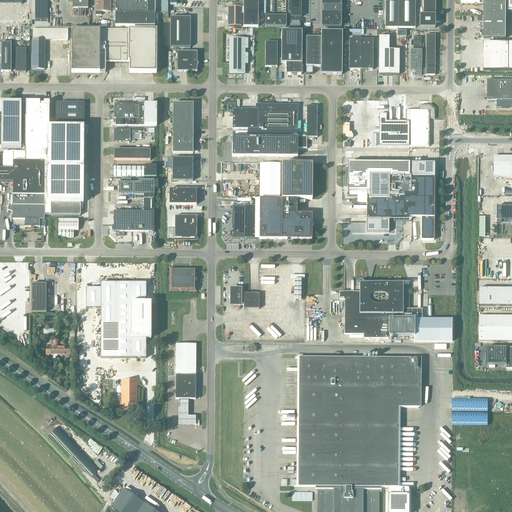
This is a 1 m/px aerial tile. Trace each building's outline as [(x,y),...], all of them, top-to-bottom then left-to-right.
[(34,0),(34,23),(48,23),(47,0),(34,0)] [(52,0),(53,25),(61,25),(60,0),(52,0)] [(72,0),(73,8),(88,9),(87,0),(72,0)] [(110,0),(95,0),(96,12),(96,16),(101,16),(101,12),(111,12),(110,0)] [(115,0),(115,26),(154,26),(155,13),(154,0),(115,0)] [(243,0),(243,27),(258,27),(258,0),(243,0)] [(288,0),(288,12),(290,13),(290,18),(301,18),(301,17),(300,17),(300,0),(288,0)] [(398,28),(397,0),(385,0),(385,28),(398,28)] [(415,0),(397,0),(398,28),(415,28),(415,0)] [(419,29),(435,29),(435,16),(435,0),(422,0),(423,15),(419,15),(419,29)] [(484,4),(484,16),(506,16),(506,4),(484,4)] [(228,7),(228,27),(241,27),(241,7),(228,7)] [(265,27),(286,27),(286,16),(265,16),(265,27)] [(506,16),(484,16),(483,32),(480,32),(480,39),(489,39),(493,39),(506,39),(506,16)] [(170,48),(190,48),(190,18),(170,18),(170,48)] [(290,19),(290,27),(300,27),(300,19),(290,19)] [(0,22),(0,32),(27,33),(27,23),(0,22)] [(68,30),(33,29),(32,70),(44,70),(45,40),(67,40),(68,30)] [(156,30),(90,30),(71,30),(71,73),(100,73),(105,73),(105,62),(121,62),(129,63),(129,73),(156,73),(156,30)] [(301,64),(302,32),(281,31),(281,64),(286,64),(286,66),(286,74),(292,75),(292,76),(296,76),(296,75),(302,75),(302,64),(301,64)] [(342,75),(342,32),(321,32),(321,38),(306,37),(305,74),(312,75),(312,68),(320,68),(320,75),(342,75)] [(426,35),(425,50),(435,50),(435,35),(426,35)] [(379,36),(379,50),(378,75),(399,75),(399,50),(389,50),(389,37),(379,36)] [(413,50),(410,50),(410,71),(415,71),(415,75),(421,75),(421,72),(421,71),(422,50),(421,50),(421,37),(413,37),(413,50)] [(229,44),(229,63),(229,74),(245,74),(245,44),(245,39),(229,39),(229,44)] [(361,70),(361,40),(349,40),(349,70),(361,70)] [(361,40),(361,70),(373,70),(373,40),(361,40)] [(265,67),(277,67),(277,42),(265,42),(265,67)] [(11,43),(1,43),(0,43),(0,56),(1,56),(1,72),(11,72),(11,43)] [(483,43),(483,71),(511,70),(511,43),(491,43),(491,46),(484,46),(484,43),(483,43)] [(15,72),(26,72),(26,56),(26,48),(15,48),(15,56),(15,72)] [(197,71),(197,52),(177,52),(177,72),(196,72),(197,71)] [(435,65),(425,65),(425,75),(435,76),(435,65)] [(511,80),(467,80),(467,102),(481,103),(480,108),(497,108),(511,107),(511,80)] [(0,148),(21,148),(21,102),(1,102),(1,118),(0,117),(0,148)] [(0,181),(12,181),(11,206),(8,206),(7,211),(12,213),(12,220),(25,220),(25,227),(31,227),(30,229),(31,229),(33,229),(34,229),(34,227),(40,227),(40,220),(44,220),(44,216),(44,204),(80,204),(80,203),(83,203),(84,127),(49,127),(49,103),(25,102),(25,118),(25,152),(0,152),(0,155),(0,181)] [(84,123),(84,111),(84,103),(56,103),(55,123),(84,123)] [(173,103),(173,114),(193,114),(193,104),(173,103)] [(144,104),(114,104),(114,119),(115,119),(115,126),(156,126),(156,105),(144,105),(144,104)] [(232,137),(232,157),(297,157),(298,105),(274,105),(274,104),(258,104),(258,109),(235,109),(235,104),(229,104),(228,106),(227,112),(232,112),(232,129),(247,129),(247,137),(232,137)] [(379,115),(379,146),(409,147),(429,147),(429,119),(434,119),(434,110),(434,109),(430,106),(429,106),(429,105),(420,105),(420,111),(409,111),(405,111),(405,122),(386,122),(386,115),(379,115)] [(306,106),(306,138),(317,138),(317,106),(306,106)] [(173,114),(173,124),(193,124),(193,114),(173,114)] [(173,124),(173,134),(193,134),(193,124),(173,124)] [(114,142),(130,142),(130,130),(114,130),(114,142)] [(193,134),(173,134),(173,144),(193,144),(193,134)] [(193,144),(173,144),(172,154),(193,154),(193,144)] [(114,150),(114,160),(150,161),(150,150),(114,150)] [(511,156),(494,157),(494,194),(511,194),(511,156)] [(172,158),(172,169),(193,169),(193,159),(172,158)] [(347,163),(347,193),(369,193),(369,200),(366,200),(366,202),(366,204),(366,221),(366,233),(388,233),(389,221),(394,221),(394,218),(421,218),(421,240),(434,241),(434,218),(434,178),(434,164),(432,164),(413,164),(410,164),(347,163)] [(259,199),(259,239),(281,239),(312,240),(312,214),(296,214),(297,199),(312,200),(312,164),(282,164),(282,199),(280,199),(280,164),(260,164),(259,199)] [(156,178),(156,166),(145,166),(144,167),(113,167),(113,177),(156,178)] [(193,169),(172,169),(172,181),(192,181),(193,169)] [(144,212),(154,212),(154,181),(138,181),(138,183),(133,183),(118,183),(118,195),(133,195),(144,195),(144,212)] [(196,190),(169,190),(169,205),(196,205),(196,190)] [(44,216),(80,216),(80,204),(44,204),(44,216)] [(231,239),(255,239),(255,206),(232,206),(231,239)] [(511,206),(497,206),(497,235),(511,235),(511,206)] [(124,232),(154,232),(154,212),(144,212),(114,212),(113,232),(116,232),(124,232)] [(197,236),(197,234),(197,217),(175,217),(175,228),(167,228),(167,238),(167,239),(179,239),(180,239),(194,239),(197,236)] [(78,231),(78,220),(58,220),(58,238),(73,238),(73,231),(78,231)] [(169,280),(196,280),(196,269),(169,269),(169,280)] [(301,279),(294,279),(294,300),(302,300),(303,294),(301,294),(301,279)] [(196,280),(169,280),(169,292),(196,292),(196,280)] [(339,292),(339,300),(344,300),(344,335),(363,335),(363,339),(388,339),(388,336),(414,337),(414,342),(452,342),(452,319),(422,319),(422,310),(403,310),(403,284),(409,284),(409,283),(363,283),(362,283),(361,283),(361,282),(360,282),(360,283),(359,283),(358,283),(355,283),(359,283),(359,292),(339,292)] [(146,339),(151,339),(151,303),(146,303),(146,283),(101,283),(100,288),(86,288),(86,309),(100,309),(100,359),(146,359),(146,339)] [(31,313),(46,313),(46,284),(31,284),(31,313)] [(479,306),(511,306),(511,288),(479,288),(479,306)] [(240,289),(231,289),(231,299),(233,299),(233,302),(234,302),(234,305),(240,305),(240,303),(244,303),(243,309),(259,309),(259,294),(249,294),(244,294),(244,296),(240,296),(240,289)] [(511,316),(479,316),(479,341),(511,341),(511,316)] [(57,332),(57,330),(43,329),(43,339),(48,339),(48,335),(49,334),(53,334),(53,332),(57,332)] [(46,355),(57,355),(57,348),(57,338),(53,338),(53,347),(46,347),(46,355)] [(176,344),(175,376),(196,376),(196,345),(176,344)] [(62,348),(57,348),(57,355),(69,355),(69,348),(66,348),(66,345),(62,345),(62,348)] [(511,347),(486,348),(486,365),(506,365),(506,369),(511,369),(511,347)] [(401,368),(421,368),(421,359),(299,358),(298,487),(319,487),(319,490),(317,490),(317,511),(343,511),(344,511),(351,511),(378,511),(379,490),(377,490),(377,488),(388,488),(387,511),(408,511),(409,488),(398,488),(399,408),(420,408),(420,387),(401,387),(401,368)] [(196,376),(175,376),(175,399),(179,399),(179,402),(180,402),(188,402),(189,402),(189,400),(195,400),(196,376)] [(133,405),(137,405),(137,380),(122,380),(122,405),(123,405),(123,411),(133,411),(133,405)] [(453,425),(488,425),(488,413),(488,412),(488,400),(452,400),(452,412),(452,413),(452,425),(453,425)] [(188,402),(180,402),(180,409),(178,409),(178,426),(196,426),(196,417),(188,417),(188,402)] [(99,470),(58,427),(50,434),(92,478),(99,470)] [(117,511),(138,511),(144,504),(123,489),(111,506),(117,511)] [(312,505),(312,492),(287,492),(287,495),(284,495),(284,504),(312,505)]
